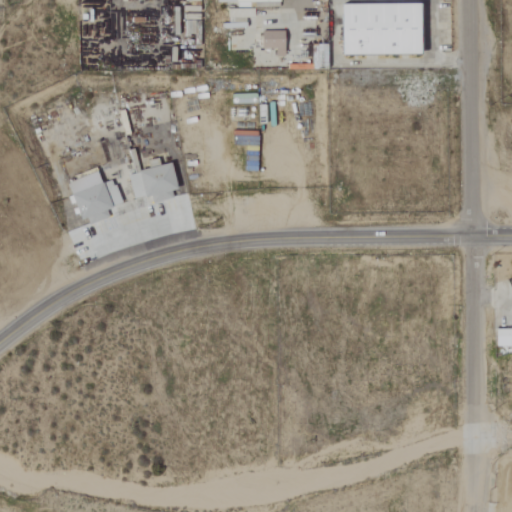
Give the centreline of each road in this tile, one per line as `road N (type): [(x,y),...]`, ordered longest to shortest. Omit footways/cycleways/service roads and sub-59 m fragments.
road 1 (tertiary): [(511,235),(311,237),(181,251),(90,283),(0,343)]
road 2 (residential): [(467,511),(466,0)]
